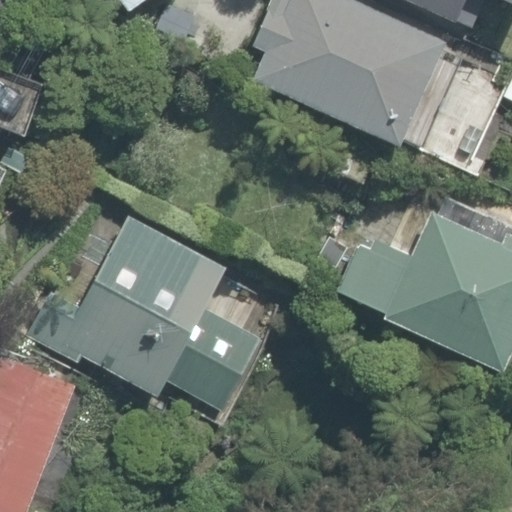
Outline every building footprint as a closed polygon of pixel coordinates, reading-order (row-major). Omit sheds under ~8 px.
[(121,0),(130,11),(144,0),(121,0)] [(265,49),(251,81),(399,144),(404,132),(426,142),(466,49),(352,0),(266,0),(248,42),(265,49)] [(511,0),(406,0),(453,21),(462,0),(502,0),(511,4),(511,0)] [(511,70),(501,95),(511,99),(511,70)] [(324,165),(362,181),(371,159),(333,143),(324,165)] [(382,315),(500,370),(511,344),(511,233),(505,231),(499,242),(430,210),(409,254),(374,238),(369,247),(358,242),(336,288),(385,311),(382,315)] [(165,380),(221,410),(260,338),(205,308),(226,267),(129,214),(80,304),(55,290),(29,337),(78,364),(83,355),(157,395),(165,380)] [(0,354),(0,511),(22,511),(72,382),(0,354)]
